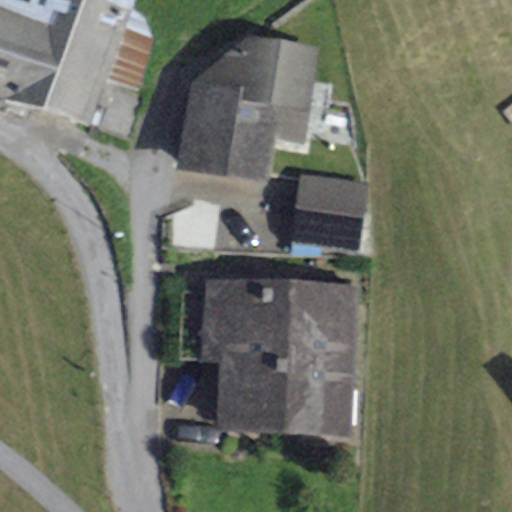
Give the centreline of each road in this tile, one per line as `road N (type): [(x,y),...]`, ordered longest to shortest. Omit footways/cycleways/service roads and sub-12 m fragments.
road 1 (residential): [(137,511),(95,255),(72,201),(39,159),(0,135)]
road 2 (track): [(289,0),(162,88)]
